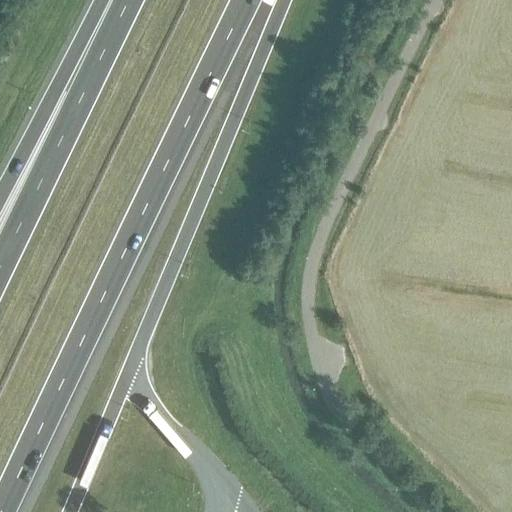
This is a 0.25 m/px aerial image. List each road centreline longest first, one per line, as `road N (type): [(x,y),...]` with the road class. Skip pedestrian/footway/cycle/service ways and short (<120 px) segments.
road 1 (unclassified): [(433,511),(333,404),(314,347),(307,287),(338,197),(436,0)]
road 2 (motorway): [(4,511),(246,0)]
road 3 (motorway): [(133,361),(283,0)]
road 4 (motorway): [(128,0),(0,273)]
road 5 (motorway): [(109,0),(0,203)]
